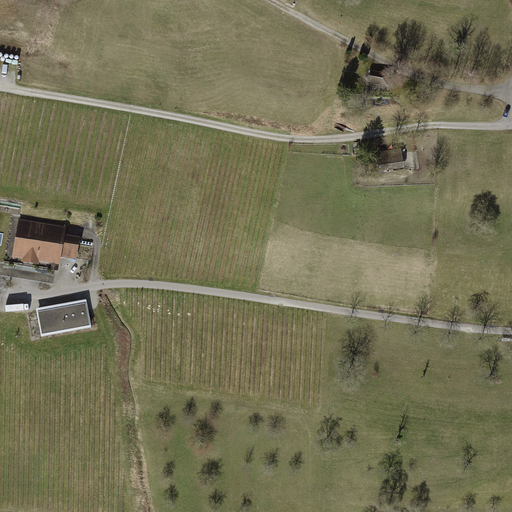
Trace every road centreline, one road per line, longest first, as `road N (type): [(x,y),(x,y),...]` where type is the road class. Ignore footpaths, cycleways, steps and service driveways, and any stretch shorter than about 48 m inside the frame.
road 1 (track): [(0,88),(290,140),(511,121)]
road 2 (track): [(511,331),(153,284),(0,292)]
road 3 (track): [(269,0),(419,77),(511,92)]
